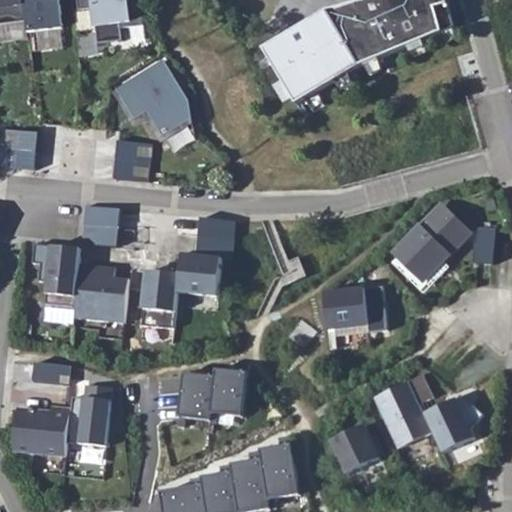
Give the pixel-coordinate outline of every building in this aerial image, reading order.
[(0,0),(0,25),(28,22),(24,0),(0,0)] [(60,0),(24,0),(28,22),(29,33),(64,29),(60,0)] [(78,0),(80,11),(94,9),(97,27),(99,45),(124,42),(122,29),(145,26),(141,0),(78,0)] [(370,0),(329,12),(266,49),(299,105),(362,68),(457,28),(448,0),(370,0)] [(165,61),(118,90),(136,120),(149,112),(164,137),(193,119),(190,102),(165,61)] [(5,130),(3,148),(38,152),(40,133),(5,130)] [(93,177),(150,182),(152,163),(95,158),(93,177)] [(121,229),(123,210),(88,206),(86,225),(121,229)] [(397,252),(426,280),(470,234),(442,207),(397,252)] [(121,229),(86,225),(84,244),(119,248),(121,229)] [(477,263),(495,265),(498,230),(479,229),(477,263)] [(233,259),(235,240),(200,237),(198,256),(183,254),(181,275),(179,293),(219,297),(223,258),(233,259)] [(74,248),(37,245),(35,264),(43,265),(41,282),(50,283),(48,305),(77,308),(82,264),(82,257),(73,257),(74,248)] [(83,250),(74,248),(73,257),(82,257),(83,250)] [(116,268),(82,264),(77,308),(76,319),(126,324),(130,280),(115,278),(116,268)] [(181,275),(149,272),(144,326),(176,330),(179,293),(181,275)] [(326,294),(330,331),(370,326),(371,333),(389,331),(384,287),(326,294)] [(237,372),(218,370),(213,414),(212,423),(218,424),(219,415),(245,417),(250,364),(238,363),(237,372)] [(188,412),(213,414),(218,370),(205,369),(204,377),(185,376),(181,419),(187,420),(188,412)] [(410,382),(421,405),(436,398),(425,375),(410,382)] [(421,405),(410,382),(376,398),(400,450),(435,433),(426,415),(421,405)] [(72,410),(69,443),(108,447),(114,388),(87,385),(86,398),(73,397),(73,404),(72,410)] [(459,400),(426,415),(435,433),(445,455),(478,439),(473,430),(486,416),(463,395),(459,400)] [(15,451),(68,456),(69,443),(72,410),(53,408),(52,413),(19,410),(15,451)] [(333,442),(349,475),(382,460),(366,426),(333,442)] [(281,447),(262,450),(273,510),(278,509),(277,500),(302,496),(292,436),(279,438),(281,447)] [(260,511),(273,510),(262,450),(250,452),(251,462),(233,465),(240,511),(260,511)] [(240,511),(233,465),(221,467),(222,476),(203,479),(208,511),(240,511)] [(208,511),(203,479),(191,481),(192,490),(162,495),(164,511),(208,511)]
